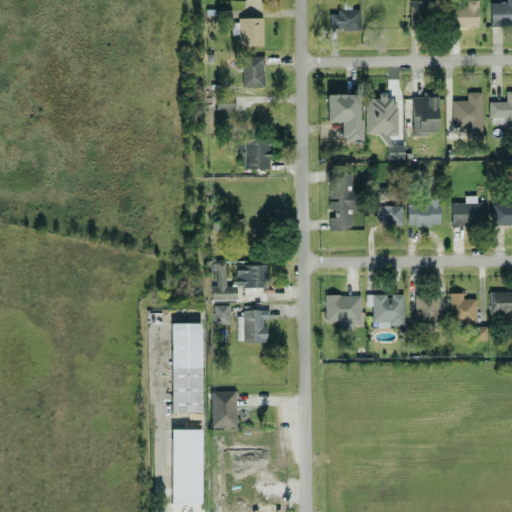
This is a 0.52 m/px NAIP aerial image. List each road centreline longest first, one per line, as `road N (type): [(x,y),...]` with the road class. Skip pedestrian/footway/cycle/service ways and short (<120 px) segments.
road 1 (residential): [(306,511),(300,0)]
road 2 (residential): [(301,60),(511,57)]
road 3 (residential): [(304,260),(511,258)]
